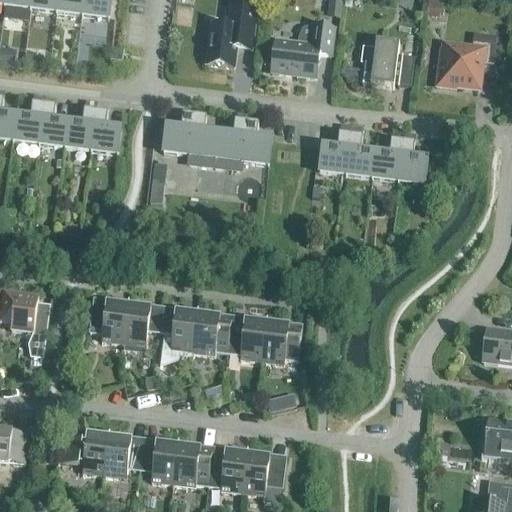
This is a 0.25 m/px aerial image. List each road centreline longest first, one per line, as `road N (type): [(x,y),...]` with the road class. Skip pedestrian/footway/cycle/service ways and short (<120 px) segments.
road 1 (residential): [(406,450),(0,400)]
road 2 (residential): [(511,135),(152,92)]
road 3 (residential): [(418,382),(426,351),(501,247),(511,163)]
road 4 (residential): [(152,92),(100,100),(0,87)]
